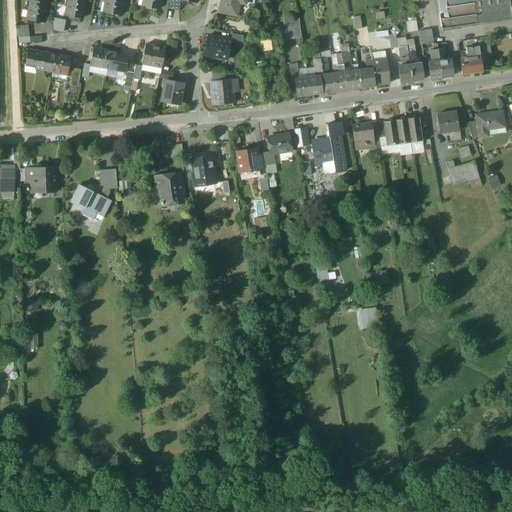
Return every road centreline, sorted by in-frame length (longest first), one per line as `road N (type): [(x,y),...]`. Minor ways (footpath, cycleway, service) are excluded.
road 1 (residential): [(197,119),(511,79)]
road 2 (residential): [(197,119),(189,30),(63,40)]
road 3 (residential): [(0,137),(197,119)]
